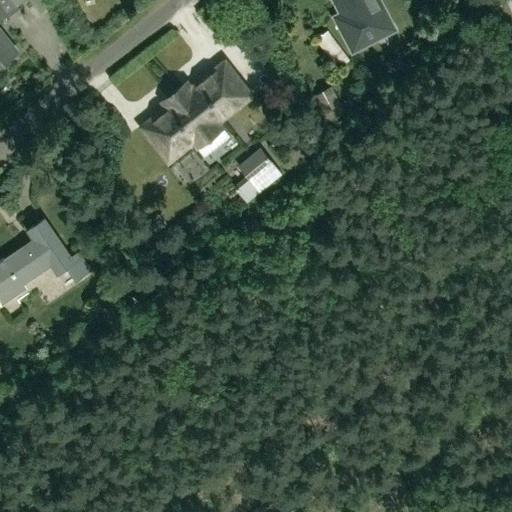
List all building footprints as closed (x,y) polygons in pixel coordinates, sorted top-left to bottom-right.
[(0,0),(0,65),(19,51),(0,27),(0,18),(7,13),(23,0),(0,0)] [(393,33),(375,0),(330,0),(340,17),(333,20),(351,55),(393,33)] [(146,128),(170,158),(192,141),(195,146),(221,126),(215,119),(246,95),(224,67),(191,92),(186,85),(164,103),(169,109),(146,128)] [(343,111),(330,85),(313,94),(326,120),(343,111)] [(260,146),(238,165),(254,185),(263,178),(268,184),(282,173),(260,146)] [(28,247),(27,245),(0,263),(0,300),(1,302),(21,288),(19,283),(50,262),(57,273),(67,266),(75,278),(89,269),(78,252),(71,257),(45,219),(28,230),(36,241),(28,247)]
